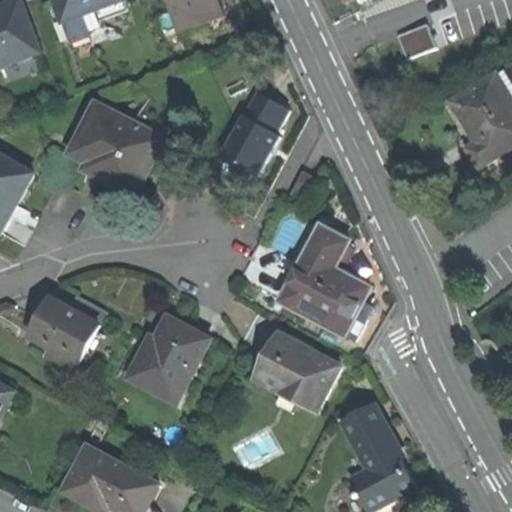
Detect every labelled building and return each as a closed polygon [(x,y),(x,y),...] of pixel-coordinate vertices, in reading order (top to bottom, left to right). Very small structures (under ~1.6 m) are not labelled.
[(56,0),(69,32),(103,20),(121,14),(128,6),(125,0),(56,0)] [(173,0),(185,31),(224,17),(217,0),(173,0)] [(0,67),(42,53),(23,1),(0,9),(0,67)] [(106,30),(103,20),(69,32),(72,41),(106,30)] [(429,26),(399,37),(408,60),(438,49),(429,26)] [(511,75),(510,72),(499,79),(511,99),(511,75)] [(481,145),(492,164),(511,151),(511,99),(499,79),(498,78),(455,104),(469,127),(481,145)] [(262,95),(248,118),(279,135),(292,112),(262,95)] [(167,141),(100,106),(75,155),(97,167),(102,169),(99,176),(120,187),(123,180),(141,190),(167,141)] [(261,177),(283,138),(279,135),(248,118),(226,157),(244,168),(261,177)] [(471,151),(482,170),(492,164),(481,145),(471,151)] [(37,175),(0,154),(0,236),(2,237),(13,218),(11,216),(14,210),(17,205),(19,207),(37,175)] [(306,173),(294,195),(303,201),(315,178),(306,173)] [(348,337),(365,306),(373,290),(337,271),(342,262),(350,247),(352,243),(325,229),(308,261),(301,257),(297,263),(304,266),(295,284),(285,303),(348,337)] [(356,250),(350,247),(342,262),(348,265),(356,250)] [(103,327),(55,301),(46,316),(35,338),(64,354),(60,362),(79,372),(103,327)] [(365,306),(348,337),(358,342),(375,311),(365,306)] [(193,330),(171,319),(159,341),(154,338),(133,379),(172,400),(188,371),(195,375),(213,341),(193,330)] [(266,370),(260,380),(284,393),(283,395),(318,414),(343,368),(284,336),(275,352),(266,370)] [(266,370),(254,364),(249,374),(260,380),(266,370)] [(14,392),(0,384),(0,426),(8,411),(4,409),(14,392)] [(366,501),(372,511),(374,511),(417,488),(396,450),(400,448),(377,407),(347,424),(362,451),(373,472),(355,482),(363,495),(360,497),(363,502),(366,501)] [(239,444),(248,465),(280,451),(272,430),(239,444)] [(148,511),(162,487),(91,449),(68,493),(87,503),(103,511),(110,511),(113,507),(122,511),(148,511)]
